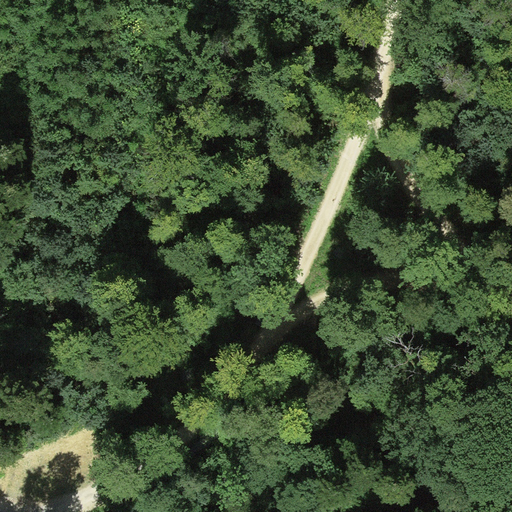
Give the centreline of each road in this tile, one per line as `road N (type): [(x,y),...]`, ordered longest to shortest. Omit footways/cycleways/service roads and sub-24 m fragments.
road 1 (track): [(58,511),(115,484),(168,444),(209,406),(260,338),(353,149),(398,0)]
road 2 (track): [(489,289),(379,283),(314,303),(260,338)]
road 3 (track): [(353,149),(511,312)]
